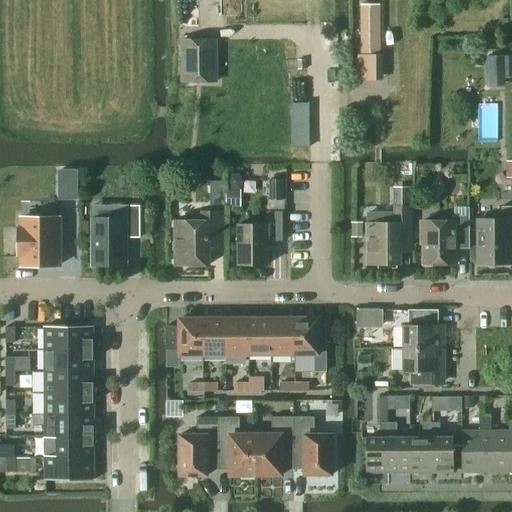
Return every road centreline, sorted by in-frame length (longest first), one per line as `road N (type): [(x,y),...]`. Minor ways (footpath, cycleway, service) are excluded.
road 1 (residential): [(124,289),(124,511)]
road 2 (residential): [(318,288),(124,289)]
road 3 (residential): [(511,295),(351,296),(318,288)]
road 4 (residential): [(124,289),(0,288)]
